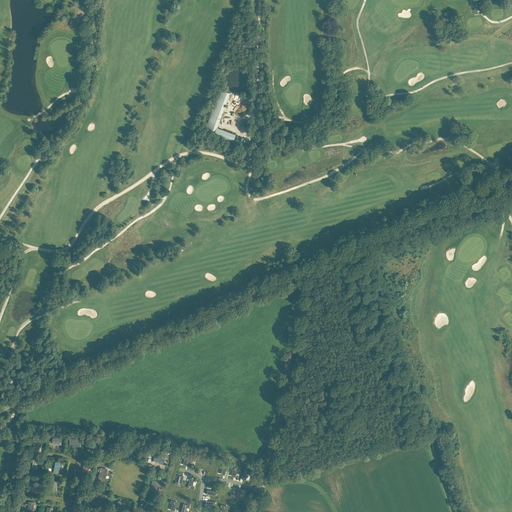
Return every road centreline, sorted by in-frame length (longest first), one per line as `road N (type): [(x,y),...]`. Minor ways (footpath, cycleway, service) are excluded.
road 1 (unknown): [(0,408),(511,177)]
road 2 (track): [(260,0),(251,160),(176,156),(97,207),(64,249),(25,251),(0,318)]
road 3 (track): [(254,156),(246,190),(260,199),(327,175),(366,149),(393,152),(444,138),(497,167),(511,220)]
road 4 (track): [(256,130),(273,118),(310,119),(332,103),(340,74),(369,72),(357,28),(365,0)]
road 5 (track): [(511,424),(496,376),(488,304),(501,235)]
road 6 (track): [(511,62),(375,96),(367,93),(369,72)]
